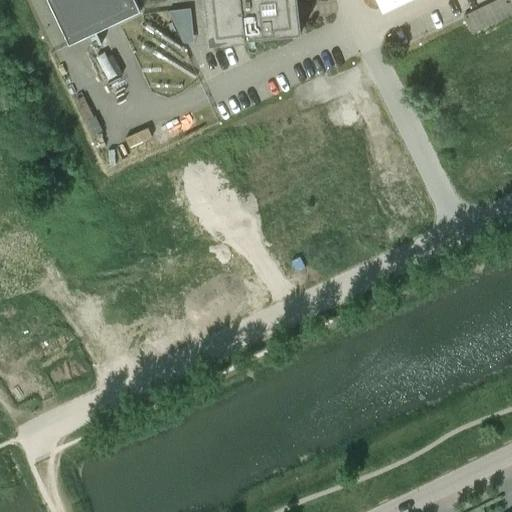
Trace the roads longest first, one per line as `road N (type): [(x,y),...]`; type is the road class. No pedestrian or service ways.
road 1 (unclassified): [(511,208),(20,441)]
road 2 (residential): [(511,457),(395,511)]
